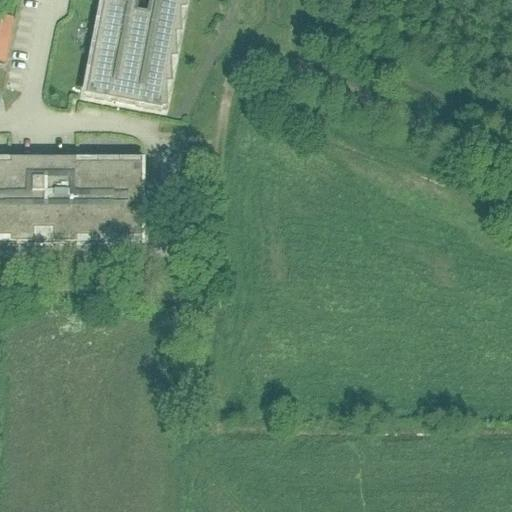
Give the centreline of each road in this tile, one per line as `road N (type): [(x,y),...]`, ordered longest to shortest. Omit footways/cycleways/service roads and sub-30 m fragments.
road 1 (track): [(0,295),(176,295),(203,279)]
road 2 (track): [(203,279),(219,130)]
